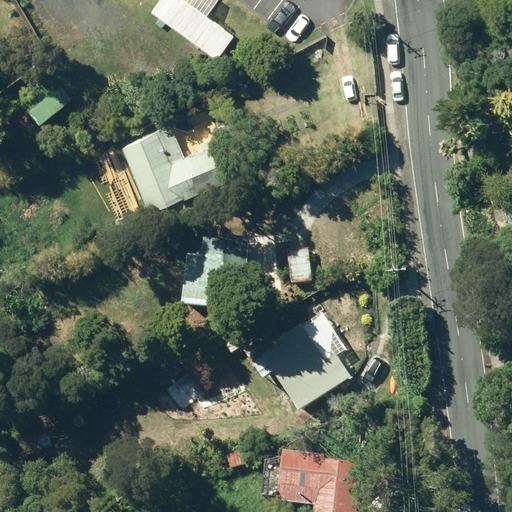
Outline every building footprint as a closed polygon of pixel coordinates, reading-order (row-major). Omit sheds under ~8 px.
[(232,29),(188,0),(156,0),(145,18),(210,62),(232,29)] [(127,141),(155,208),(231,176),(217,141),(188,153),(175,120),(127,141)] [(193,298),(251,304),(255,243),(213,240),(211,255),(196,254),(193,298)] [(294,251),(298,283),(317,281),(313,248),(294,251)] [(283,373),(310,413),(362,378),(341,347),(330,354),(310,324),(277,348),(273,341),(256,353),(274,380),(283,373)] [(165,390),(185,372),(168,352),(148,370),(165,390)] [(234,453),(237,469),(260,464),(256,448),(234,453)] [(324,511),(365,511),(370,464),(336,459),(336,455),(296,450),(292,503),(325,506),(324,511)]
